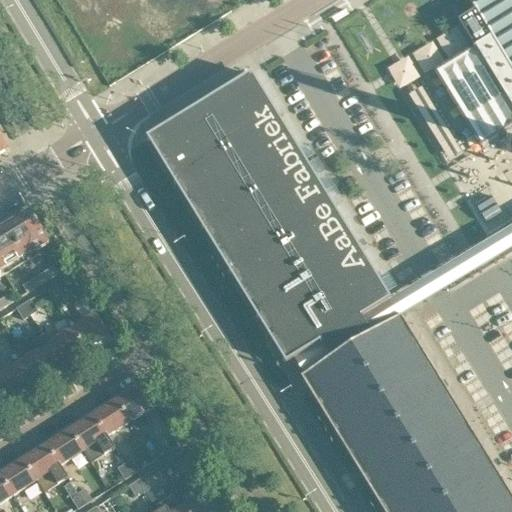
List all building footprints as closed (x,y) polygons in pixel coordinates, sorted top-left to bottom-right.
[(54,0),(55,1),(57,3),(60,5),(61,4),(65,10),(64,10),(64,17),(65,18),(66,17),(69,19),(68,20),(69,20),(69,21),(70,21),(70,24),(69,24),(70,26),(72,27),(75,29),(76,29),(80,34),(79,35),(80,42),(81,42),(84,43),(83,44),(84,45),(84,46),(85,46),(85,49),(85,50),(87,52),(90,54),(91,53),(95,59),(94,59),(95,66),(96,67),(96,66),(99,68),(98,69),(99,69),(99,70),(100,70),(100,73),(100,75),(104,77),(145,52),(142,26),(130,33),(127,28),(112,3),(109,0),(217,0),(224,4),(226,2),(229,0),(54,0)] [(511,0),(468,0),(472,6),(473,7),(476,12),(459,22),(475,49),(437,73),(436,74),(437,75),(436,75),(480,146),(481,147),(481,148),(482,147),(482,148),(511,129),(511,0)] [(389,302),(391,301),(252,75),(147,140),(148,140),(286,366),(294,361),(389,302)] [(491,196),(475,206),(486,223),(501,213),(491,196)] [(30,211),(0,228),(0,268),(2,273),(49,244),(42,232),(43,232),(38,224),(30,211)] [(40,276),(45,282),(58,274),(54,267),(40,276)] [(71,275),(63,280),(70,291),(77,286),(71,275)] [(32,290),(45,282),(40,276),(28,284),(32,290)] [(28,284),(24,286),(28,293),(32,290),(28,284)] [(0,301),(0,308),(1,310),(11,304),(7,297),(0,301)] [(30,301),(23,305),(30,316),(37,312),(30,301)] [(84,322),(72,329),(85,350),(109,335),(95,314),(87,301),(85,303),(84,302),(75,308),(84,322)] [(511,511),(511,497),(403,319),(402,318),(400,319),(389,302),(294,361),(304,378),(302,380),(358,471),(362,477),(383,511),(511,511)] [(23,320),(30,316),(23,305),(17,310),(23,320)] [(62,365),(85,350),(72,329),(49,344),(62,365)] [(17,347),(25,359),(38,380),(62,365),(49,344),(41,331),(17,347)] [(15,395),(38,380),(25,359),(1,374),(15,395)] [(0,404),(15,395),(1,374),(0,374),(0,404)] [(139,387),(117,401),(131,422),(154,407),(141,386),(139,387)] [(131,422),(117,401),(94,416),(107,437),(131,422)] [(94,416),(70,431),(84,452),(91,464),(115,449),(107,437),(94,416)] [(84,452),(70,431),(47,446),(60,467),(84,452)] [(172,451),(179,446),(172,435),(165,440),(172,451)] [(47,446),(23,460),(37,482),(45,494),(68,479),(60,467),(47,446)] [(182,453),(176,457),(183,468),(190,463),(183,453),(182,453)] [(37,482),(23,460),(0,475),(13,497),(37,482)] [(132,476),(138,472),(131,461),(125,465),(132,476)] [(125,480),(132,476),(125,465),(118,469),(125,480)] [(0,475),(0,504),(13,497),(0,475)] [(150,489),(143,478),(136,483),(143,493),(150,489)] [(136,498),(143,493),(136,483),(129,487),(136,498)] [(71,484),(64,488),(78,510),(85,506),(78,495),(71,484)] [(85,506),(92,501),(85,491),(78,495),(85,506)] [(189,511),(221,511),(208,491),(185,506),(189,511)] [(153,509),(155,511),(189,511),(185,506),(177,494),(153,509)]
